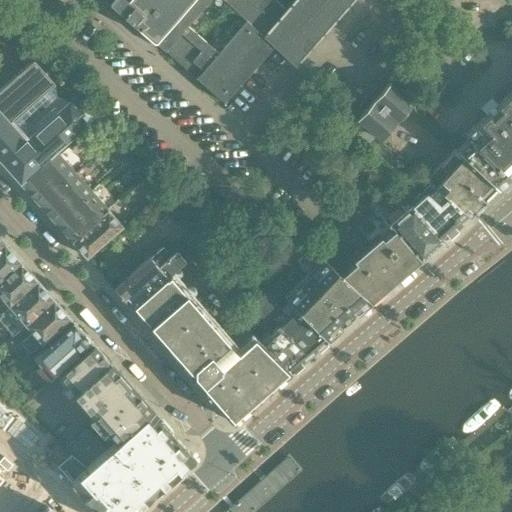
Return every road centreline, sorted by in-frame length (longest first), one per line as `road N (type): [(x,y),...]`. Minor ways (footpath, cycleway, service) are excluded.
road 1 (secondary): [(511,212),(227,457)]
road 2 (residential): [(0,202),(227,457)]
